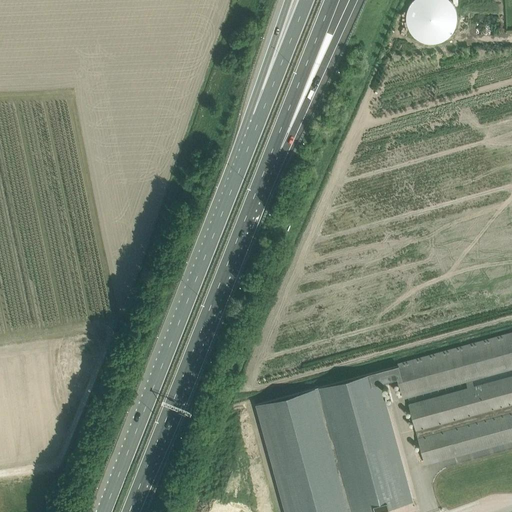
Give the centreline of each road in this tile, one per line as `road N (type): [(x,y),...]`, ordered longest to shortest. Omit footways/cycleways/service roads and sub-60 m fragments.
road 1 (motorway): [(259,117),(102,511)]
road 2 (motorway): [(128,511),(270,153)]
road 3 (motorway): [(270,153),(353,0)]
road 4 (motorway): [(270,153),(332,0)]
road 5 (motorway): [(305,0),(259,117)]
road 6 (motorway): [(288,0),(259,117)]
